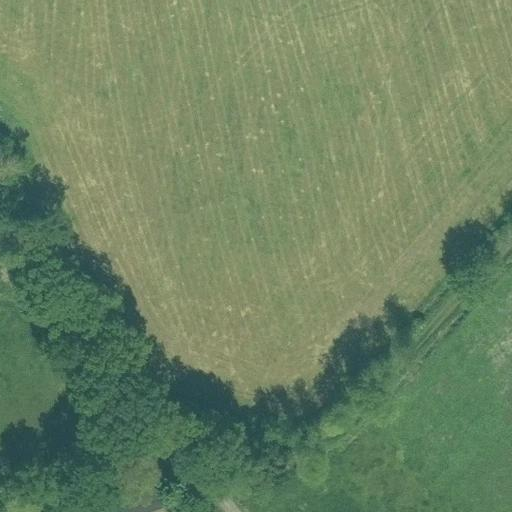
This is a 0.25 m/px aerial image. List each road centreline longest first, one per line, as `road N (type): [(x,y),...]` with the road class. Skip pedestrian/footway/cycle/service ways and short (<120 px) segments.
road 1 (track): [(511,236),(331,431),(293,444),(174,457)]
road 2 (unclassified): [(0,508),(162,456),(197,466),(233,511)]
